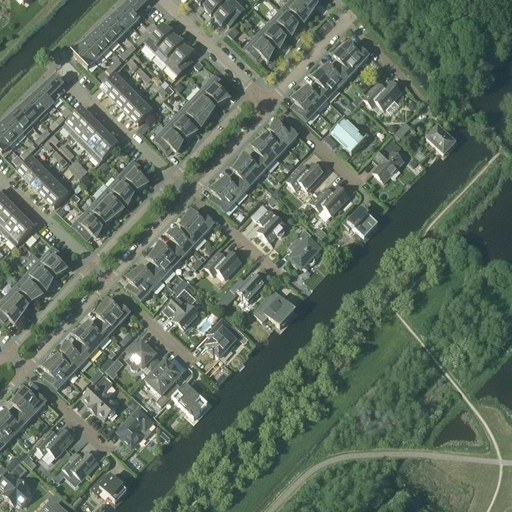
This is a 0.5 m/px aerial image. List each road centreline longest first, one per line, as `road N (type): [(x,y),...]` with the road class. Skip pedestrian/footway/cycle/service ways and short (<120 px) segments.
road 1 (residential): [(173,178),(75,81)]
road 2 (residential): [(254,91),(161,0)]
road 3 (residential): [(90,265),(0,177)]
road 4 (residential): [(23,372),(109,283)]
road 5 (residential): [(90,265),(6,353)]
road 6 (residential): [(109,283),(191,194)]
road 7 (residential): [(173,178),(90,265)]
